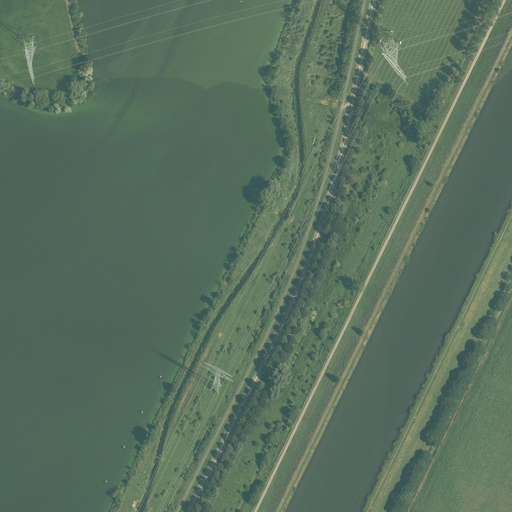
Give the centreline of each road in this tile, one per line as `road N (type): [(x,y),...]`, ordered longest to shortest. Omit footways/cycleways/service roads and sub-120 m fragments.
road 1 (unclassified): [(254,511),(503,0)]
road 2 (tertiary): [(186,511),(308,264),(374,0)]
road 3 (unclassified): [(397,511),(511,278)]
